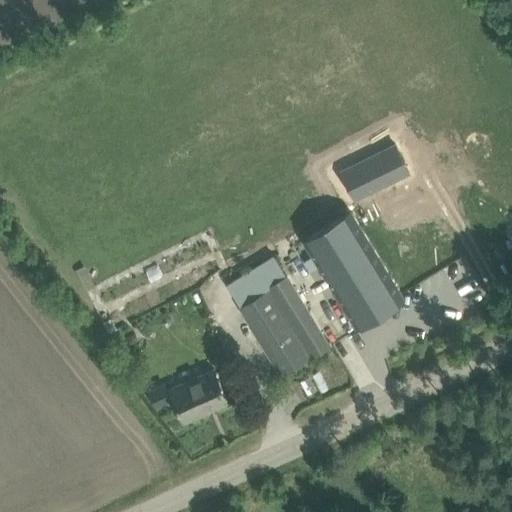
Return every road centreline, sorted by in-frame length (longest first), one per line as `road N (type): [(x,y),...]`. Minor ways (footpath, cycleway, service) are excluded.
road 1 (unclassified): [(149,511),(511,345)]
road 2 (unknown): [(296,447),(221,297)]
